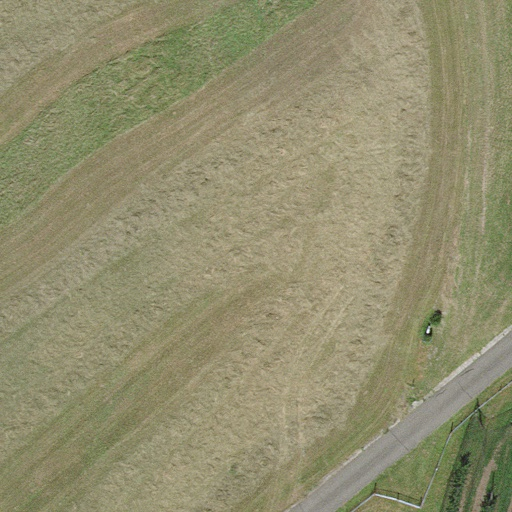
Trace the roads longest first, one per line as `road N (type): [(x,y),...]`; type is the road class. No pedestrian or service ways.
road 1 (track): [(462,0),(471,110),(435,413)]
road 2 (track): [(435,413),(304,511)]
